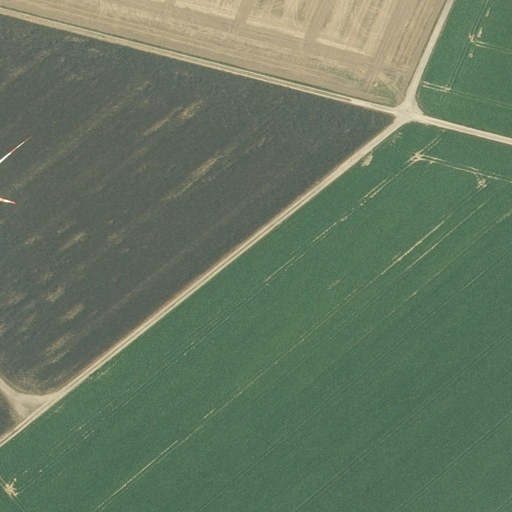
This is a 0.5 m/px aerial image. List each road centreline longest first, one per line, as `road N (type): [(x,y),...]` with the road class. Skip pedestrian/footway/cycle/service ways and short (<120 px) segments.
road 1 (track): [(0,457),(412,124)]
road 2 (track): [(511,148),(0,17)]
road 3 (track): [(451,0),(412,124)]
